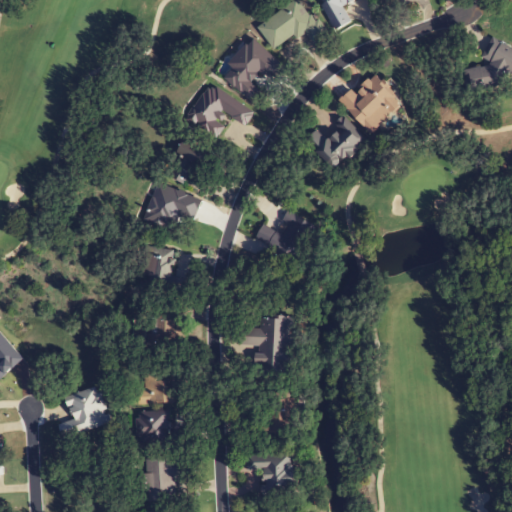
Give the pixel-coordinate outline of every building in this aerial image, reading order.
[(304,31),(314,46),(326,37),(301,0),(296,0),(258,25),(275,50),(304,31)] [(318,0),(335,31),(351,22),(343,7),(355,0),(318,0)] [(378,0),(381,10),(396,6),(394,0),(378,0)] [(511,77),(511,49),(492,38),(468,79),(500,98),(511,77)] [(244,126),(254,113),(211,83),(186,118),(212,136),(228,115),(244,126)] [(316,147),(337,170),(367,142),(347,120),(316,147)] [(176,152),(195,170),(207,156),(188,139),(176,152)] [(316,227),(287,213),(283,223),(287,224),(282,235),(261,225),(254,242),(299,263),(316,227)] [(184,278),(172,278),(172,249),(146,250),(146,291),(184,291),(184,278)] [(183,344),(183,307),(155,307),(155,344),(183,344)] [(292,320),(258,319),(258,329),(239,328),(239,345),(257,346),(256,367),(290,368),(292,320)] [(138,405),(184,404),(184,387),(167,387),(166,370),(142,371),(143,391),(138,391),(138,405)] [(110,424),(99,387),(65,397),(71,420),(57,424),(62,439),(110,424)] [(292,434),(292,403),(261,403),(261,434),(292,434)] [(141,451),(185,448),(184,433),(171,434),(170,411),(139,413),(141,451)] [(265,470),(265,493),(295,493),(294,454),(245,455),(245,470),(265,470)] [(145,459),(147,501),(175,500),(174,479),(188,478),(187,457),(145,459)]
